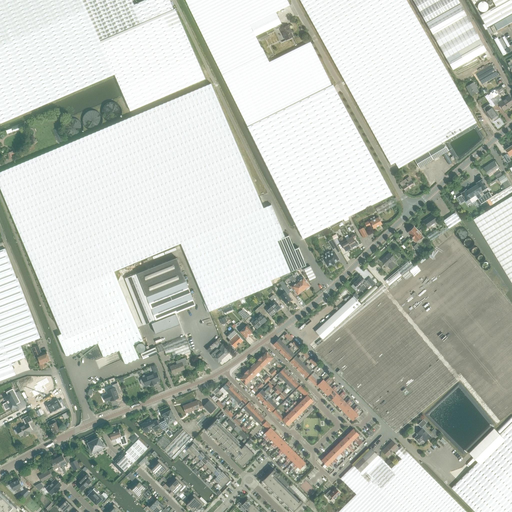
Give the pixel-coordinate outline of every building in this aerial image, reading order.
[(0,0),(0,122),(0,123),(114,74),(130,111),(205,79),(175,9),(173,10),(141,23),(133,5),(131,0),(0,0)] [(144,0),(133,5),(141,23),(173,10),(169,0),(144,0)] [(186,0),(303,239),(347,217),(348,217),(350,215),(392,195),(337,93),(334,87),(333,86),(333,85),(331,85),(310,42),(269,62),(262,48),(261,48),(256,37),(250,25),(275,12),(289,6),(286,0),(186,0)] [(299,0),(391,165),(395,162),(473,117),(406,0),(299,0)] [(457,0),(412,0),(419,11),(441,51),(453,70),(486,51),(457,0)] [(511,0),(471,0),(473,4),(481,0),(491,0),(495,6),(480,15),(487,28),(493,25),(496,30),(511,21),(511,16),(511,14),(511,13),(511,0)] [(275,12),(250,25),(256,37),(275,27),(281,24),(275,12)] [(281,24),(275,27),(276,30),(280,28),(285,40),(293,36),(287,25),(283,27),(282,26),(281,24)] [(275,47),(275,46),(275,45),(274,44),(273,42),(272,41),(271,41),(270,40),(269,40),(267,40),(266,41),(265,41),(264,42),(263,43),(263,44),(262,46),(262,47),(263,49),(263,50),(264,51),(265,51),(266,52),(267,53),(268,53),(270,53),(271,52),(273,51),(274,50),(274,49),(275,48),(275,47)] [(473,82),(465,87),(471,96),(479,92),(473,82)] [(211,83),(0,172),(0,187),(61,333),(64,340),(116,319),(100,282),(116,275),(114,271),(181,243),(210,311),(273,285),(271,280),(307,265),(299,246),(295,248),(289,234),(285,236),(267,194),(259,198),(211,83)] [(486,98),(492,107),(495,105),(496,107),(499,104),(503,111),(510,106),(510,107),(511,105),(511,101),(508,96),(502,101),(495,90),(490,93),(493,98),(491,100),(489,97),(486,98)] [(489,104),(483,108),(484,109),(490,119),(491,120),(494,118),(495,118),(498,116),(497,116),(498,115),(492,107),(491,108),(489,104)] [(473,117),(395,162),(395,163),(398,168),(414,159),(419,168),(448,151),(449,150),(446,146),(443,142),(476,123),(473,117)] [(25,124),(12,128),(13,132),(26,128),(25,124)] [(494,161),(484,168),(488,174),(499,167),(494,161)] [(511,196),(473,220),(473,221),(478,228),(482,235),(487,243),(492,250),(495,256),(499,262),(501,265),(506,274),(511,282),(511,284),(511,167),(510,169),(511,172),(511,196)] [(505,174),(498,179),(502,184),(503,183),(506,181),(508,180),(505,174)] [(409,177),(400,183),(406,192),(415,186),(409,177)] [(462,194),(457,197),(461,204),(466,201),(466,202),(470,199),(472,203),(478,199),(481,204),(490,199),(492,197),(489,192),(484,195),(482,191),(486,188),(488,187),(487,186),(482,179),(476,183),(478,185),(473,188),(468,191),(466,189),(461,193),(462,194)] [(492,197),(490,199),(493,204),(511,192),(511,186),(511,185),(497,194),(492,197)] [(393,199),(376,208),(379,214),(396,205),(395,203),(393,199)] [(436,230),(427,236),(430,241),(460,221),(455,213),(443,221),(447,226),(437,233),(436,230)] [(423,221),(427,227),(434,223),(435,225),(438,223),(437,220),(432,214),(423,221)] [(371,220),(364,223),(366,227),(371,225),(373,229),(382,224),(378,217),(375,219),(374,216),(370,219),(371,220)] [(412,238),(412,239),(415,242),(419,238),(420,240),(422,237),(421,236),(422,236),(413,227),(413,228),(412,227),(410,229),(410,230),(407,232),(412,238)] [(363,228),(359,230),(363,238),(368,236),(363,228)] [(465,234),(465,232),(464,231),(463,230),(462,229),(461,229),(460,229),(459,230),(457,231),(457,232),(456,234),(457,236),(457,237),(459,238),(460,238),(462,238),(463,238),(464,237),(465,236),(465,234)] [(346,238),(345,238),(351,248),(357,245),(354,239),(357,237),(355,234),(349,238),(347,235),(345,236),(346,238)] [(351,248),(345,238),(343,240),(341,237),(338,239),(341,243),(341,244),(345,251),(351,248)] [(323,260),(322,261),(324,263),(325,263),(327,267),(332,264),(332,265),(335,263),(334,262),(339,260),(336,255),(340,252),(332,239),(328,242),(333,250),(330,252),(329,251),(325,254),(326,256),(322,259),(323,260)] [(471,243),(471,241),(470,240),(469,239),(467,239),(466,239),(465,239),(464,240),(463,241),(463,243),(463,244),(464,246),(466,247),(467,247),(468,247),(470,246),(471,245),(471,243)] [(420,248),(420,247),(417,244),(413,247),(417,251),(419,253),(421,250),(420,248)] [(479,253),(478,251),(478,250),(477,249),(476,249),(474,248),(473,249),(471,250),(471,251),(470,253),(471,254),(471,255),(473,256),(474,257),(476,256),(477,256),(478,254),(479,253)] [(40,338),(26,302),(17,278),(16,279),(5,249),(0,250),(0,366),(11,363),(25,357),(20,345),(40,338)] [(387,256),(381,261),(387,267),(388,266),(391,269),(395,265),(392,262),(395,259),(389,253),(386,256),(387,256)] [(176,258),(137,273),(149,304),(155,321),(176,313),(195,305),(176,258)] [(385,281),(389,286),(413,266),(409,261),(385,281)] [(309,267),(304,269),(310,281),(316,278),(310,266),(309,267)] [(61,333),(57,335),(66,356),(67,356),(81,350),(81,352),(82,353),(83,355),(84,356),(86,358),(88,358),(90,359),(92,359),(93,359),(95,358),(96,358),(97,358),(98,357),(99,357),(100,357),(100,356),(101,356),(102,356),(103,355),(103,357),(119,350),(125,364),(139,358),(133,345),(143,340),(116,275),(100,282),(116,319),(64,340),(61,333)] [(294,284),(291,287),(297,295),(298,294),(299,294),(300,293),(301,292),(303,290),(297,281),(292,276),(289,278),(294,284)] [(353,284),(360,291),(361,291),(365,287),(367,289),(370,286),(366,282),(366,281),(361,276),(353,284)] [(298,280),(297,281),(303,290),(306,289),(307,289),(308,288),(309,287),(309,286),(303,277),(301,278),(301,277),(298,280)] [(284,287),(286,286),(283,282),(280,284),(282,287),(279,289),(283,294),(280,296),(285,304),(291,300),(288,295),(289,294),(284,287)] [(273,303),(270,306),(276,312),(281,308),(277,304),(279,301),(273,295),(269,298),(273,303)] [(268,308),(264,303),(259,307),(265,314),(267,312),(271,316),(276,312),(270,306),(268,308)] [(255,311),(259,316),(256,318),(261,324),(266,320),(263,316),(265,314),(259,307),(255,311)] [(241,310),(238,313),(240,315),(243,318),(243,317),(248,323),(250,321),(257,329),(261,324),(256,318),(254,320),(241,310)] [(155,321),(151,322),(155,333),(180,324),(176,313),(155,321)] [(243,325),(242,326),(239,329),(240,331),(239,332),(245,339),(252,332),(247,326),(245,327),(243,325)] [(233,330),(227,336),(231,340),(229,342),(235,348),(243,341),(233,330)] [(161,344),(156,346),(156,347),(158,352),(164,350),(165,354),(171,352),(174,358),(190,352),(184,337),(162,345),(161,344)] [(279,339),(273,345),(277,349),(285,341),(283,339),(281,341),(279,339)] [(218,362),(224,357),(229,353),(217,340),(206,350),(218,362)] [(285,345),(287,343),(285,341),(277,349),(281,352),(287,347),(285,345)] [(37,357),(39,363),(38,363),(41,369),(45,367),(44,363),(49,361),(46,352),(41,354),(40,351),(38,345),(31,348),(34,358),(37,357)] [(143,359),(158,353),(155,347),(140,353),(143,359)] [(291,347),(289,349),(287,347),(281,352),(285,356),(293,349),(291,347)] [(292,353),(294,350),(293,349),(285,356),(289,360),(294,355),(292,353)] [(268,352),(265,352),(263,355),(269,361),(271,364),(273,362),(273,363),(274,362),(277,365),(276,366),(280,369),(282,367),(268,352)] [(267,363),(269,361),(263,355),(259,358),(268,367),(269,366),(269,365),(267,363)] [(296,356),(290,362),(294,366),(302,358),(300,356),(298,358),(296,356)] [(177,365),(174,366),(174,365),(169,367),(172,374),(176,372),(176,373),(185,370),(183,366),(188,365),(185,358),(175,361),(177,365)] [(267,367),(268,368),(268,367),(259,358),(256,361),(262,368),(264,366),(266,368),(267,367)] [(302,362),(304,360),(302,358),(294,366),(298,370),(304,364),(302,362)] [(262,372),(260,370),(262,368),(256,361),(253,365),(262,374),(263,373),(262,372)] [(0,380),(15,375),(11,363),(0,366),(0,380)] [(308,364),(306,366),(304,364),(298,370),(302,374),(309,366),(308,364)] [(260,374),(261,375),(262,374),(253,365),(249,368),(258,376),(260,374)] [(309,370),(311,368),(309,366),(302,374),(305,377),(311,372),(309,370)] [(249,368),(246,371),(255,380),(258,377),(258,376),(249,368)] [(279,376),(278,378),(280,380),(287,372),(284,368),(277,375),(279,376)] [(251,379),(253,381),(254,381),(255,380),(246,371),(243,375),(249,381),(251,379)] [(281,382),(283,380),(285,382),(291,376),(287,372),(280,380),(281,382)] [(308,378),(316,386),(318,385),(322,380),(314,372),(308,378)] [(141,380),(140,381),(142,385),(143,386),(146,385),(146,386),(150,385),(150,386),(157,383),(156,382),(160,381),(156,373),(142,378),(143,379),(141,380)] [(251,383),(249,381),(243,375),(240,378),(240,379),(248,388),(250,386),(249,385),(251,383)] [(287,384),(285,386),(287,388),(295,380),(291,376),(285,382),(287,384)] [(323,379),(322,380),(318,385),(321,389),(331,379),(329,377),(325,381),(323,379)] [(33,391),(32,391),(34,396),(35,396),(37,395),(40,394),(39,393),(40,393),(44,391),(43,389),(45,388),(44,385),(45,385),(45,384),(49,382),(46,378),(36,383),(37,385),(34,386),(35,389),(33,390),(33,391)] [(328,385),(333,381),(331,379),(321,389),(325,392),(330,387),(328,385)] [(291,392),(299,384),(295,380),(287,388),(291,392)] [(228,381),(224,386),(219,391),(222,393),(223,392),(224,392),(224,393),(232,385),(228,381)] [(103,396),(105,402),(110,400),(110,401),(118,398),(117,395),(121,393),(117,383),(112,385),(113,388),(106,391),(108,394),(103,396)] [(336,384),(332,388),(330,387),(325,392),(328,396),(338,386),(336,384)] [(224,393),(228,397),(236,389),(232,385),(224,393)] [(306,397),(304,398),(304,399),(309,404),(313,401),(308,395),(309,394),(300,385),(297,388),(306,397)] [(335,392),(340,388),(338,386),(328,396),(332,399),(337,394),(335,392)] [(16,404),(19,402),(20,402),(13,389),(12,389),(13,389),(13,390),(12,391),(14,393),(11,395),(6,398),(7,401),(8,402),(5,403),(4,404),(6,409),(11,407),(11,409),(14,407),(16,406),(16,404)] [(229,398),(230,399),(232,401),(240,393),(236,389),(228,397),(229,398)] [(262,390),(256,396),(260,399),(268,392),(266,390),(264,392),(262,390)] [(264,403),(270,398),(272,396),(268,392),(260,399),(264,403)] [(343,392),(339,396),(337,394),(332,399),(335,403),(345,393),(343,392)] [(234,402),(231,405),(233,407),(236,404),(244,397),(240,393),(232,401),(234,402)] [(342,399),(346,395),(345,393),(335,403),(339,407),(344,401),(342,399)] [(298,399),(300,402),(306,408),(309,404),(304,399),(304,398),(301,396),(298,399)] [(238,406),(240,404),(242,406),(248,401),(244,397),(236,404),(238,406)] [(273,398),(271,400),(270,398),(264,403),(268,407),(275,399),(273,398)] [(348,401),(346,403),(344,401),(339,407),(342,410),(352,400),(350,398),(348,400),(348,401)] [(275,399),(268,407),(272,411),(279,403),(275,399)] [(67,408),(65,405),(62,407),(58,400),(54,401),(51,403),(50,403),(47,405),(48,405),(46,406),(50,413),(54,411),(55,412),(58,410),(57,410),(60,408),(61,411),(67,408)] [(203,406),(210,414),(216,408),(209,400),(203,406)] [(352,404),(354,402),(352,400),(342,410),(345,414),(351,408),(349,406),(352,403),(352,404)] [(203,408),(201,402),(198,403),(197,401),(182,406),(185,414),(199,408),(200,410),(203,408)] [(296,401),(294,403),(302,411),(306,408),(300,402),(298,404),(296,401)] [(241,410),(244,412),(245,414),(253,406),(249,402),(241,410)] [(292,405),(295,407),(293,409),(299,415),(302,411),(294,403),(292,405)] [(251,415),(249,417),(249,418),(257,410),(253,406),(245,414),(247,416),(249,414),(251,415)] [(357,406),(353,410),(351,408),(345,414),(349,417),(359,407),(357,406)] [(356,413),(361,409),(359,407),(349,417),(352,421),(358,415),(356,413)] [(283,410),(288,414),(286,416),(292,422),(295,418),(287,410),(285,408),(283,410)] [(291,411),(288,408),(287,410),(295,418),(299,415),(293,409),(291,411)] [(163,416),(162,416),(164,419),(165,420),(167,425),(176,420),(171,410),(166,413),(165,412),(164,411),(163,412),(162,413),(163,414),(162,414),(163,416)] [(252,421),(253,422),(261,414),(257,410),(249,418),(252,421)] [(282,420),(288,426),(292,422),(286,416),(284,418),(276,410),(273,413),(281,421),(282,420)] [(257,425),(259,423),(265,418),(261,414),(253,422),(257,425)] [(29,415),(22,419),(25,425),(17,429),(20,436),(23,435),(24,436),(25,436),(26,436),(27,435),(28,435),(28,434),(30,433),(29,432),(32,430),(28,424),(33,422),(29,415)] [(60,430),(54,420),(54,419),(48,422),(54,433),(60,430)] [(146,423),(141,425),(145,433),(153,428),(154,430),(160,427),(157,421),(156,421),(153,423),(151,419),(147,421),(148,422),(146,423)] [(227,422),(234,429),(237,426),(230,419),(227,422)] [(418,424),(421,428),(427,423),(423,419),(418,424)] [(159,420),(157,421),(160,427),(161,427),(163,430),(163,429),(164,429),(165,428),(166,429),(167,428),(166,427),(167,426),(165,421),(161,423),(159,420)] [(270,428),(271,427),(271,426),(267,422),(266,421),(263,425),(267,429),(268,430),(270,428)] [(206,430),(224,448),(234,458),(242,466),(250,458),(242,450),(213,422),(206,430)] [(478,462),(472,468),(451,488),(474,511),(511,511),(511,422),(500,435),(505,440),(480,464),(478,462)] [(266,435),(264,438),(265,439),(274,431),(270,428),(268,430),(267,431),(264,433),(266,435)] [(418,435),(414,438),(419,443),(421,441),(422,441),(423,441),(424,441),(425,441),(430,436),(422,428),(417,434),(418,435)] [(434,428),(431,431),(436,437),(439,433),(434,428)] [(359,435),(353,429),(350,432),(358,440),(359,439),(357,437),(359,435)] [(469,453),(478,462),(480,464),(505,440),(500,435),(494,429),(469,453)] [(108,434),(109,438),(110,437),(111,440),(115,439),(117,444),(122,443),(119,430),(108,434)] [(174,459),(194,439),(184,430),(164,450),(174,459)] [(240,430),(237,432),(244,440),(247,437),(240,430)] [(274,431),(265,439),(267,441),(270,439),(271,440),(277,435),(277,434),(274,431)] [(361,444),(358,440),(350,432),(346,436),(352,442),(354,440),(359,445),(361,444)] [(133,433),(130,436),(132,437),(136,441),(139,438),(133,433)] [(273,442),(268,447),(270,449),(281,438),(280,437),(277,435),(271,440),(273,442)] [(164,449),(171,442),(164,436),(157,443),(164,449)] [(353,446),(350,444),(352,442),(346,436),(343,439),(354,451),(354,450),(351,447),(353,446)] [(87,444),(91,453),(97,450),(97,449),(101,447),(101,448),(105,447),(103,443),(102,444),(99,438),(87,444)] [(281,438),(270,449),(272,451),(274,448),(277,446),(279,448),(284,442),(283,441),(281,438)] [(349,449),(352,452),(354,451),(343,439),(339,443),(345,449),(346,447),(349,450),(349,449)] [(125,471),(128,468),(147,449),(138,440),(116,462),(125,471)] [(388,457),(393,451),(398,447),(392,441),(382,451),(388,457)] [(280,449),(278,452),(280,454),(288,445),(286,444),(284,442),(279,448),(280,449)] [(193,443),(186,450),(190,454),(197,447),(193,443)] [(348,456),(343,451),(345,449),(339,443),(335,447),(344,455),(343,455),(346,458),(348,456)] [(288,445),(280,454),(281,455),(284,453),(286,454),(291,449),(290,447),(288,445)] [(336,511),(466,511),(451,496),(423,468),(401,446),(399,448),(398,447),(393,451),(395,452),(396,451),(402,458),(391,469),(378,455),(361,472),(354,465),(341,478),(355,493),(336,511)] [(190,454),(194,458),(201,451),(197,447),(190,454)] [(335,447),(332,450),(338,456),(339,454),(345,460),(346,458),(343,455),(344,455),(335,447)] [(371,448),(354,465),(361,472),(378,455),(371,448)] [(288,457),(285,459),(287,461),(295,453),(293,450),(291,449),(286,454),(288,457)] [(338,460),(336,458),(338,456),(332,450),(328,454),(337,462),(338,460)] [(194,458),(198,462),(205,455),(201,451),(194,458)] [(295,453),(287,461),(288,462),(288,463),(291,460),(293,462),(298,456),(296,454),(295,453)] [(332,461),(335,464),(337,462),(328,454),(325,457),(330,463),(331,463),(332,461)] [(198,462),(202,466),(209,459),(205,455),(198,462)] [(67,472),(65,468),(64,466),(67,465),(67,464),(69,462),(66,456),(64,458),(62,456),(57,458),(63,470),(65,473),(67,472)] [(295,464),(292,467),(294,468),(302,460),(299,457),(298,456),(293,462),(295,464)] [(333,465),(331,463),(330,463),(325,457),(321,461),(327,467),(329,465),(331,467),(333,465)] [(59,467),(61,472),(63,470),(57,458),(51,462),(54,468),(55,469),(59,467)] [(154,467),(153,468),(151,470),(154,473),(164,464),(159,458),(152,465),(154,467)] [(202,466),(206,470),(213,463),(209,459),(202,466)] [(70,463),(74,471),(80,467),(76,460),(70,463)] [(294,468),(291,471),(292,473),(296,470),(295,470),(297,468),(298,467),(299,468),(300,469),(301,468),(306,463),(302,460),(294,468)] [(206,470),(210,474),(217,467),(213,463),(206,470)] [(164,464),(154,473),(158,477),(161,473),(163,475),(169,469),(164,464)] [(221,471),(219,468),(217,467),(210,474),(214,478),(221,471)] [(262,481),(261,482),(262,482),(291,511),(292,511),(303,502),(300,500),(298,502),(273,477),(278,473),(274,469),(262,481)] [(39,476),(42,482),(52,476),(49,470),(39,476)] [(222,470),(222,471),(221,471),(214,478),(214,479),(218,483),(226,474),(222,470)] [(79,482),(76,485),(83,491),(91,482),(87,478),(90,476),(87,474),(85,471),(77,479),(79,482)] [(222,487),(230,478),(226,474),(218,483),(222,487)] [(172,491),(182,481),(177,476),(170,482),(172,484),(169,487),(172,491)] [(56,479),(46,489),(52,495),(54,492),(55,493),(58,490),(57,489),(61,485),(56,479)] [(22,486),(19,480),(10,484),(13,490),(14,490),(15,493),(20,490),(19,488),(22,486)] [(182,481),(172,491),(175,494),(179,491),(180,492),(187,486),(182,481)] [(133,495),(143,485),(140,482),(136,485),(135,483),(128,489),(133,495)] [(292,484),(290,486),(304,500),(306,498),(292,484)] [(143,485),(133,495),(139,500),(144,494),(145,493),(143,492),(146,488),(143,485)] [(328,497),(327,497),(330,500),(332,498),(334,499),(340,493),(336,489),(332,492),(330,490),(325,495),(328,497)] [(90,494),(88,496),(96,504),(100,501),(102,503),(106,499),(101,494),(99,496),(93,490),(93,491),(90,494)] [(0,511),(16,511),(19,510),(11,502),(9,504),(7,502),(9,500),(0,491),(0,511)] [(189,501),(186,505),(190,508),(199,498),(194,493),(188,500),(189,501)] [(199,498),(190,508),(193,511),(196,508),(198,510),(205,503),(206,502),(201,497),(199,498)] [(64,498),(56,506),(58,508),(59,507),(63,510),(67,506),(70,503),(67,500),(64,498)] [(243,498),(237,503),(240,506),(246,500),(243,498)] [(151,511),(161,502),(157,499),(154,502),(152,500),(152,501),(149,504),(146,507),(151,511)] [(246,500),(240,506),(245,511),(252,503),(250,501),(247,499),(246,500)] [(161,502),(151,511),(161,511),(163,511),(161,509),(164,506),(161,502)] [(67,506),(63,510),(64,511),(71,511),(75,508),(70,503),(67,506)] [(252,503),(245,511),(246,511),(252,511),(257,508),(254,506),(252,503)]
